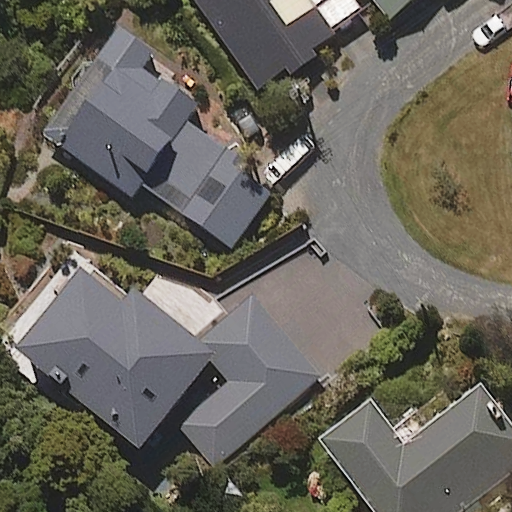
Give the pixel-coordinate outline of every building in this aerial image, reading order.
[(190,0),(260,96),(366,19),(352,0),(190,0)] [(426,0),(369,0),(391,27),(426,0)] [(158,65),(123,40),(47,146),(137,209),(147,195),(232,255),(277,191),(188,128),(199,113),(149,78),(158,65)] [(195,351),(95,273),(21,369),(143,464),(216,370),(231,382),(185,441),(231,477),(317,365),(233,301),(195,351)] [(369,511),(468,511),(511,477),(511,436),(482,399),(406,458),(374,417),(325,456),(369,511)]
